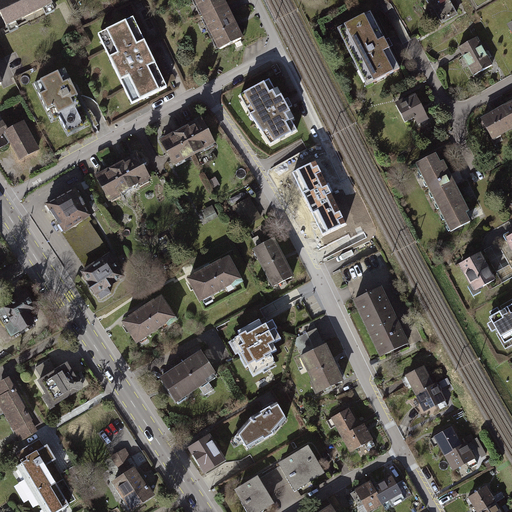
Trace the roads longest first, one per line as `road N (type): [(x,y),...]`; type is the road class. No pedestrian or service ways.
road 1 (residential): [(207,90),(403,449)]
road 2 (primary): [(204,511),(0,206)]
road 3 (residential): [(0,200),(207,90)]
road 4 (residential): [(511,81),(452,114),(412,42)]
road 5 (residential): [(403,449),(291,511)]
